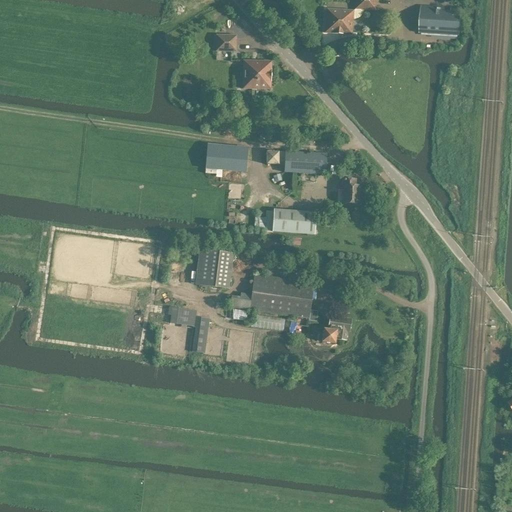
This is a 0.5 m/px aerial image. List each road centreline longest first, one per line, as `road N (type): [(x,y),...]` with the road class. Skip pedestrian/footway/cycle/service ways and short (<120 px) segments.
road 1 (unclassified): [(419,511),(434,286),(402,224),(407,192)]
road 2 (tertiary): [(407,192),(238,0)]
road 3 (tertiary): [(511,316),(407,192)]
